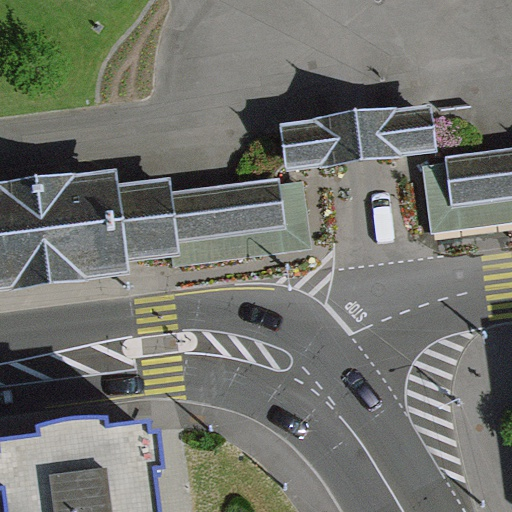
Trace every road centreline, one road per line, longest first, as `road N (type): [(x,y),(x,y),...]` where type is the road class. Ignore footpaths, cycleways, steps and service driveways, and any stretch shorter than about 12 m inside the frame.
road 1 (tertiary): [(313,384),(244,348),(199,342),(0,365)]
road 2 (residential): [(511,284),(394,314),(352,337),(313,384)]
road 3 (tertiary): [(405,511),(343,415),(313,384)]
